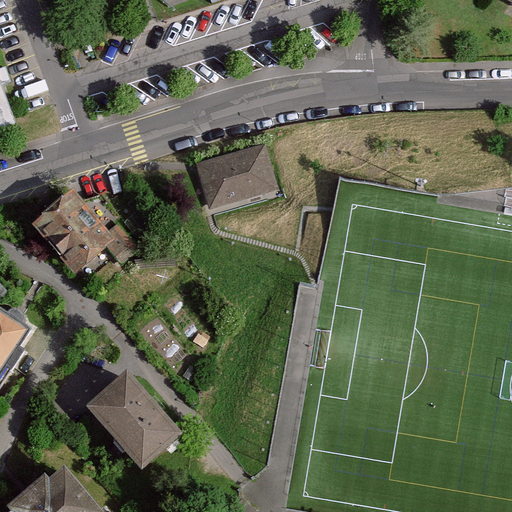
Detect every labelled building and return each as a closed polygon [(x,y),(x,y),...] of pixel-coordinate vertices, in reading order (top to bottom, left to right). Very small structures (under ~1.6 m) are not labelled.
[(511,0),(490,0),(511,10),(511,0)] [(0,133),(17,127),(2,88),(13,84),(7,67),(0,69),(0,133)] [(264,145),(191,167),(204,211),(277,189),(264,145)] [(72,200),(29,235),(73,288),(115,253),(72,200)] [(0,300),(8,292),(0,283),(0,300)] [(0,325),(0,395),(32,345),(0,325)] [(126,381),(83,418),(140,484),(183,447),(126,381)] [(52,497),(34,511),(92,511),(68,484),(52,497)]
